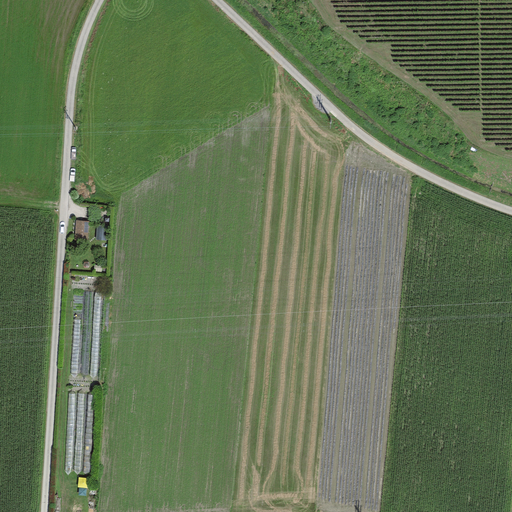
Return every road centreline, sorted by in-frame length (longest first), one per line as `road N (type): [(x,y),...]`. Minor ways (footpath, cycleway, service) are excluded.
road 1 (unclassified): [(99,0),(78,53),(68,121),(45,511)]
road 2 (unclassified): [(217,0),(376,145),(511,210)]
